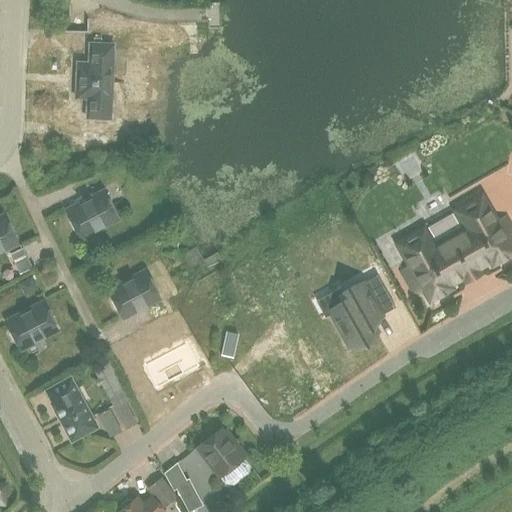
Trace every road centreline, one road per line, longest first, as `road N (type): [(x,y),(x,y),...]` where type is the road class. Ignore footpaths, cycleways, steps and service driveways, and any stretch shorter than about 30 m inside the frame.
road 1 (residential): [(511,295),(286,436),(228,391),(204,396),(64,498)]
road 2 (residential): [(0,149),(8,130),(12,0)]
road 3 (residential): [(64,498),(0,377)]
